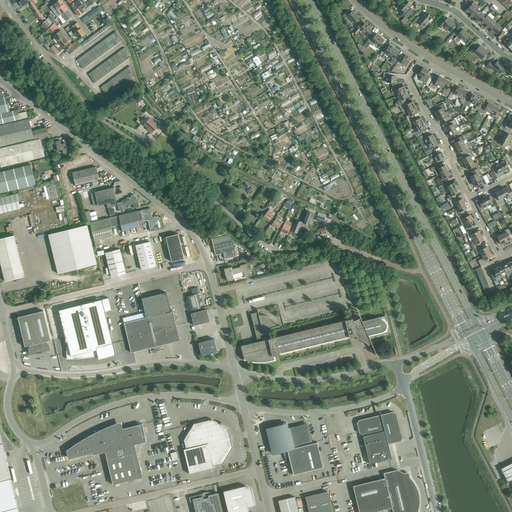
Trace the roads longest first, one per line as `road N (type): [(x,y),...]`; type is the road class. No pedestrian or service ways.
road 1 (residential): [(339,246),(291,251),(262,243),(101,119),(1,2)]
road 2 (secondary): [(295,0),(466,331)]
road 3 (secondary): [(477,325),(309,0)]
road 4 (unclassified): [(207,262),(186,224),(0,80)]
road 5 (unclassified): [(34,449),(74,421),(144,397),(177,393),(242,404)]
road 6 (unclassified): [(234,371),(191,363),(69,376),(16,371)]
road 7 (unclassified): [(1,312),(207,262)]
road 8 (unclassified): [(86,511),(259,470)]
road 9 (unclassified): [(242,404),(317,412),(362,405),(403,385)]
road 10 (unclassified): [(394,362),(310,381),(234,371)]
road 11 (residential): [(422,54),(408,82),(469,198)]
road 12 (unclassified): [(436,511),(403,385)]
road 13 (unknown): [(340,283),(332,269),(310,273),(240,291),(241,308)]
